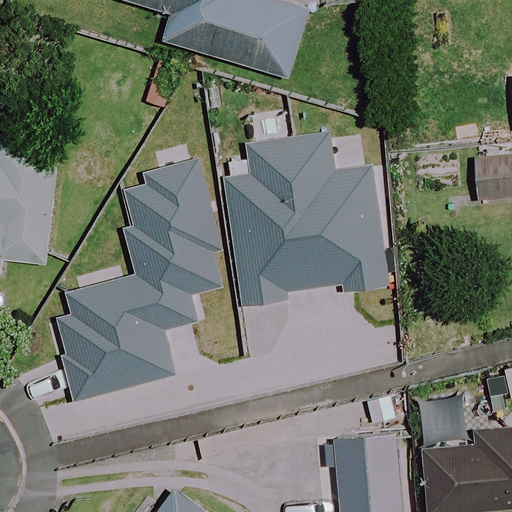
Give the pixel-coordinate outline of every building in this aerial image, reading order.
[(137,0),(177,11),(169,39),(297,76),(317,7),(290,0),(137,0)] [(346,287),(393,281),(376,159),(339,164),(333,125),(248,137),(252,168),(226,172),(245,302),(291,295),(290,289),(345,281),(346,287)] [(66,143),(1,137),(0,149),(0,268),(6,270),(7,257),(54,262),(66,143)] [(227,245),(202,152),(147,167),(150,178),(127,184),(137,220),(126,223),(138,269),(70,287),(76,307),(59,312),(69,350),(64,351),(76,397),(178,370),(167,325),(201,316),(194,290),(226,282),(217,248),(227,245)] [(511,194),(511,155),(479,158),(482,196),(511,194)] [(453,511),(511,506),(511,428),(477,432),(478,442),(428,446),(434,511),(453,511)] [(406,511),(409,508),(361,471),(329,511),(406,511)] [(212,511),(179,489),(162,511),(212,511)]
